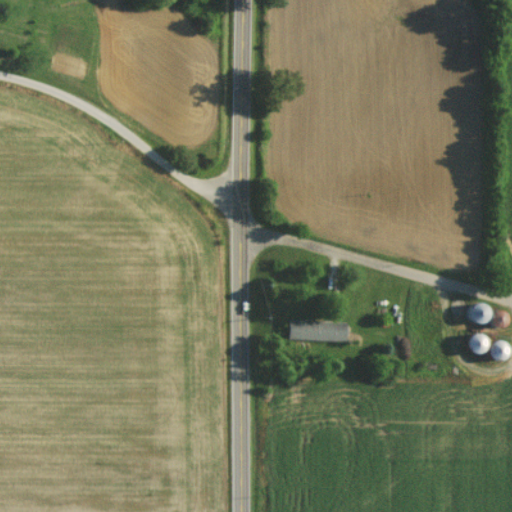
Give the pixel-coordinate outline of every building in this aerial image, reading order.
[(476,327),(476,309),(460,309),(460,327),(476,327)] [(399,334),(426,340),(430,320),(404,314),(399,334)] [(281,345),(339,345),(339,325),(281,325),(281,345)] [(474,342),(460,338),(455,354),(468,358),(474,342)] [(497,348),(484,347),(482,363),(495,364),(497,348)]
